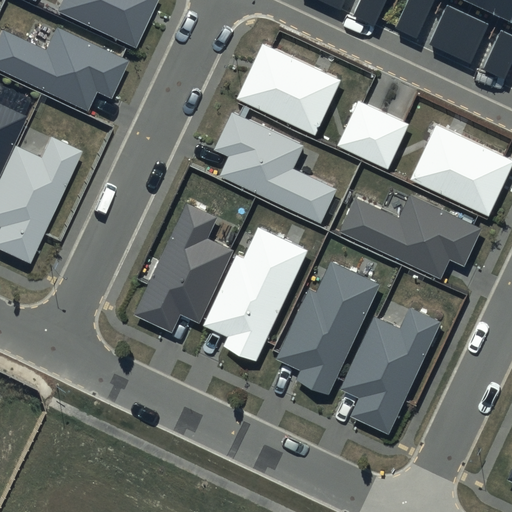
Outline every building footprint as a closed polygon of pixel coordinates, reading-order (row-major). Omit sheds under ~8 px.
[(55,0),(52,6),(130,42),(150,0),(55,0)] [(511,0),(489,0),(511,10),(511,0)] [(123,53),(50,20),(40,42),(0,23),(0,66),(81,103),(89,85),(105,92),(123,53)] [(337,73),(259,37),(234,91),(312,127),(337,73)] [(407,118),(358,94),(337,138),(387,162),(407,118)] [(21,111),(0,101),(0,157),(16,122),(21,111)] [(300,139),(229,105),(211,141),(226,148),(217,167),(317,214),(333,182),(290,161),(300,139)] [(511,153),(511,152),(435,116),(408,172),(486,209),(511,153)] [(79,147),(47,132),(37,152),(11,140),(0,163),(0,246),(26,259),(40,229),(79,147)] [(480,221),(407,187),(397,209),(354,190),(338,225),(438,271),(446,252),(462,259),(480,221)] [(204,230),(214,210),(184,196),(132,308),(170,326),(179,308),(198,317),(232,243),(204,230)] [(305,243),(254,220),(241,248),(235,246),(202,317),(227,328),(222,338),(254,353),(305,243)] [(379,276),(328,253),(314,284),(308,282),(276,352),(299,362),(294,373),(327,388),(379,276)] [(439,315),(407,300),(397,321),(372,308),(337,381),(356,390),(349,409),(387,427),(439,315)]
